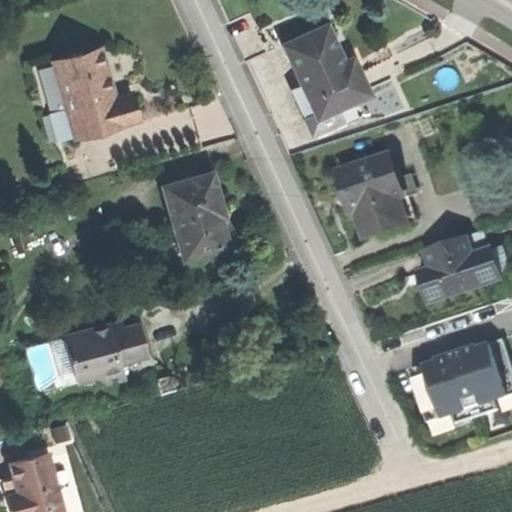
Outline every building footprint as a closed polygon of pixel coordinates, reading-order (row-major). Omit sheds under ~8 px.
[(332,25),(287,43),(297,68),(303,84),(292,88),(305,121),(372,94),(356,53),(345,57),(332,25)] [(54,60),(75,135),(136,118),(129,91),(112,96),(105,72),(99,48),(54,60)] [(392,154),(341,170),(347,191),(354,212),(359,210),(367,237),(408,224),(400,200),(406,199),(392,154)] [(181,240),(226,228),(222,215),(226,214),(220,192),(214,170),(165,184),(181,240)] [(230,244),(226,228),(181,240),(166,244),(171,261),(230,244)] [(423,289),(428,305),(500,282),(499,278),(490,252),(475,257),(469,238),(428,251),(435,271),(419,277),(423,289)] [(503,248),(490,252),(499,278),(511,274),(503,248)] [(63,334),(76,381),(105,373),(107,383),(127,377),(122,359),(147,352),(142,335),(139,322),(112,330),(110,321),(63,334)] [(59,386),(76,381),(63,334),(46,339),(58,381),(59,386)] [(34,388),(58,381),(46,339),(22,346),(34,388)] [(511,356),(506,340),(493,345),(510,395),(511,394),(511,356)] [(441,361),(412,371),(429,422),(456,412),(460,424),(502,410),(498,399),(510,395),(493,345),(482,348),(480,343),(456,351),(439,357),(441,361)] [(433,433),(460,424),(456,412),(429,422),(433,433)] [(9,495),(12,511),(46,511),(65,507),(52,452),(13,462),(16,477),(20,492),(9,495)] [(7,487),(9,495),(20,492),(16,477),(5,480),(7,487)]
